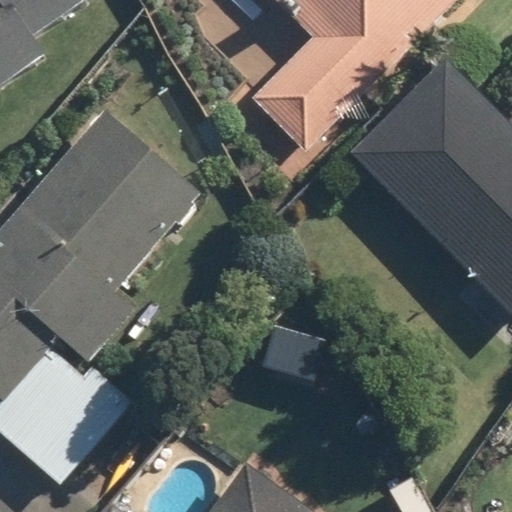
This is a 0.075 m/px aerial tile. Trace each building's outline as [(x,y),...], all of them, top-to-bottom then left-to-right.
[(82,4),(79,0),(0,0),(0,95),(47,66),(29,37),(82,4)] [(284,0),(319,34),(253,100),(309,157),(467,0),(284,0)] [(511,149),(438,73),(352,154),(511,321),(511,149)] [(198,200),(100,115),(0,232),(0,403),(2,406),(0,407),(0,436),(63,491),(135,407),(92,370),(135,320),(112,300),(198,200)] [(303,511),(242,469),(212,511),(303,511)]
